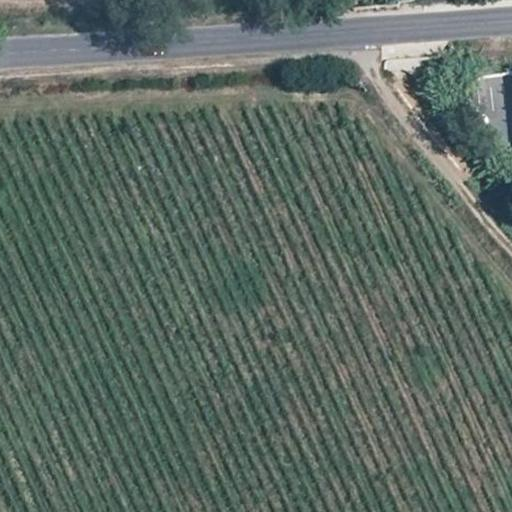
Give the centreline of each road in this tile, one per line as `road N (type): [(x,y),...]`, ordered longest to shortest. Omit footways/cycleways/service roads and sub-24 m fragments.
road 1 (tertiary): [(511,21),(0,52)]
road 2 (track): [(343,31),(511,248)]
